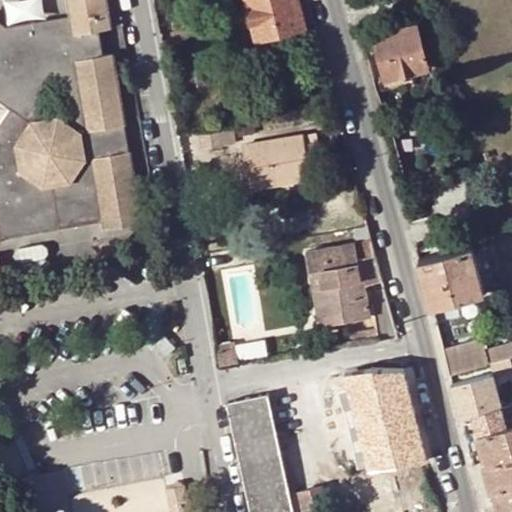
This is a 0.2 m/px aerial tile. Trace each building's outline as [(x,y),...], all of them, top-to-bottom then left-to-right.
[(104,56),(99,30),(96,12),(109,10),(106,0),(67,0),(70,17),(73,35),(54,38),(34,23),(7,28),(0,37),(0,77),(18,90),(19,108),(11,109),(0,127),(0,238),(103,220),(106,230),(142,223),(112,55),(104,56)] [(316,26),(309,0),(245,0),(257,41),(316,26)] [(109,10),(96,12),(99,30),(112,28),(109,10)] [(54,38),(73,35),(70,17),(34,23),(54,38)] [(0,77),(0,37),(7,28),(0,23),(0,101),(11,109),(19,108),(18,90),(0,77)] [(376,23),(370,25),(374,38),(380,37),(376,23)] [(374,38),(386,81),(410,74),(429,69),(417,26),(380,37),(374,38)] [(413,83),(410,74),(386,81),(380,83),(382,92),(413,83)] [(339,111),(330,113),(332,133),(344,131),(339,111)] [(233,129),(199,135),(201,149),(236,143),(233,129)] [(311,180),(304,136),(244,146),(252,191),(311,180)] [(497,225),(495,213),(485,215),(489,227),(497,225)] [(382,284),(371,241),(308,252),(315,290),(325,288),(330,323),(369,316),(364,287),(382,284)] [(467,247),(457,250),(421,260),(433,308),(486,293),(483,283),(499,279),(488,242),(467,247)] [(456,244),(457,250),(467,247),(465,242),(456,244)] [(330,323),(325,288),(315,290),(321,325),(330,323)] [(375,331),(355,334),(356,345),(377,341),(375,331)] [(511,358),(511,345),(486,353),(483,341),(445,352),(451,375),(494,363),(511,358)] [(238,364),(234,343),(217,346),(220,367),(238,364)] [(511,371),(511,358),(494,363),(497,375),(511,371)] [(403,373),(337,377),(375,511),(431,511),(434,511),(403,373)] [(502,408),(493,375),(489,376),(481,378),(453,385),(463,418),(473,416),(502,408)] [(251,511),(293,511),(268,395),(227,404),(240,456),(251,511)] [(511,457),(511,405),(502,408),(473,416),(487,464),(511,457)] [(511,457),(487,464),(499,511),(511,508),(511,457)] [(39,463),(41,470),(55,467),(54,460),(39,463)] [(192,511),(188,487),(169,491),(173,511),(192,511)] [(329,511),(323,488),(300,493),(304,511),(329,511)]
